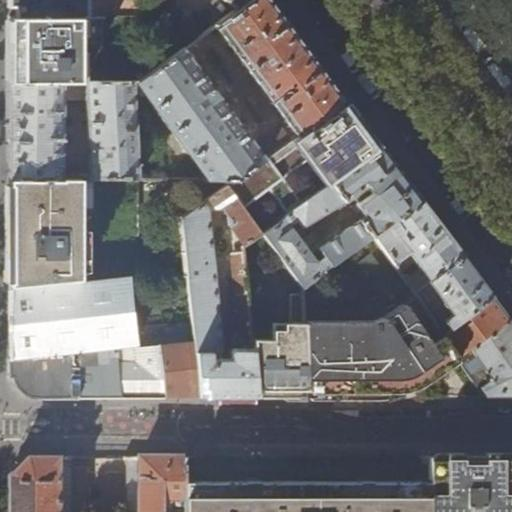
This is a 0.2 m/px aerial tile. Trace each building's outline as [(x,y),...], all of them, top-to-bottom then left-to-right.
[(8,0),(8,16),(139,16),(145,9),(152,0),(8,0)] [(301,41),(270,0),(248,0),(236,9),(214,25),(297,135),(345,100),(301,41)] [(225,0),(236,9),(248,0),(225,0)] [(157,19),(145,9),(139,16),(8,16),(8,29),(8,48),(8,80),(131,81),(134,81),(139,81),(183,48),(194,40),(180,20),(179,21),(166,8),(157,19)] [(264,158),(183,48),(139,81),(134,81),(207,180),(234,180),(264,158)] [(136,179),(131,81),(8,80),(8,169),(8,179),(60,179),(60,100),(84,100),(88,179),(136,179)] [(305,161),(325,187),(380,147),(365,126),(359,118),(345,100),(297,135),(289,141),(305,161)] [(305,161),(289,141),(264,158),(234,180),(226,186),(242,208),(268,188),(281,179),(305,161)] [(325,187),(300,204),(287,215),(262,233),(303,287),(374,235),(420,200),(406,181),(380,147),(325,187)] [(60,179),(8,179),(9,196),(8,246),(8,288),(77,280),(129,274),(138,273),(138,179),(136,179),(88,179),(78,179),(60,179)] [(300,204),(281,179),(268,188),(287,215),(300,204)] [(243,247),(262,233),(242,208),(226,186),(207,199),(213,208),(220,209),(226,216),(227,227),(243,247)] [(439,226),(420,200),(374,235),(400,271),(414,260),(420,268),(406,279),(415,293),(462,256),(439,226)] [(182,218),(194,341),(200,397),(207,397),(257,397),(252,341),(244,251),(234,252),(231,258),(238,329),(231,330),(232,342),(229,342),(229,351),(228,353),(228,358),(211,358),(211,352),(221,352),(205,210),(200,204),(182,218)] [(418,297),(442,333),(492,297),(466,263),(462,256),(415,293),(418,297)] [(8,361),(136,348),(129,274),(77,280),(8,288),(8,361)] [(288,397),(308,397),(304,324),(303,293),(290,293),(291,329),(273,330),(274,340),(252,341),(257,397),(288,397)] [(371,323),(304,324),(308,397),(380,397),(389,396),(397,394),(408,390),(413,388),(421,383),(444,368),(459,358),(459,357),(442,333),(418,297),(385,320),(383,317),(382,317),(377,320),(371,321),(371,323)] [(492,297),(442,333),(459,357),(508,318),(492,297)] [(511,323),(508,318),(459,357),(459,358),(485,396),(511,395),(511,323)] [(158,343),(159,345),(164,397),(182,397),(200,397),(194,341),(158,343)] [(136,348),(8,361),(8,368),(8,377),(12,377),(14,382),(17,388),(21,393),(27,396),(33,397),(89,397),(164,397),(159,345),(136,348)] [(440,456),(429,456),(429,486),(428,511),(511,511),(511,455),(450,456),(440,456)] [(182,488),(182,511),(428,511),(429,486),(429,456),(389,456),(347,457),(321,456),(270,457),(200,457),(183,457),(182,488)] [(53,511),(54,457),(26,457),(15,467),(8,474),(7,511),(53,511)] [(183,457),(139,457),(138,511),(182,511),(182,488),(183,457)]
